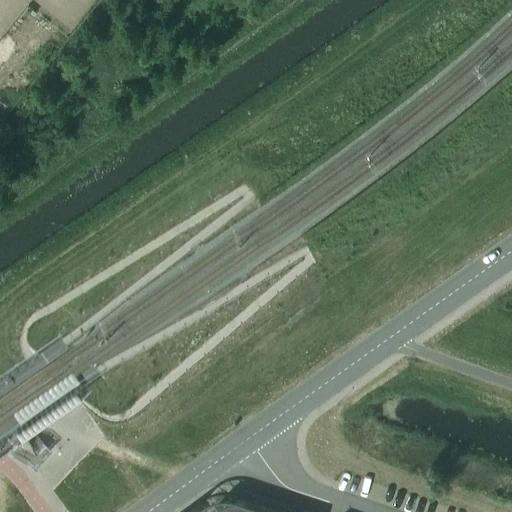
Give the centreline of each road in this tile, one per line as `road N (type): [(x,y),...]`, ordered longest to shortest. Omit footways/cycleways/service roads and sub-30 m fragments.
road 1 (unclassified): [(250,439),(386,338)]
road 2 (unclassified): [(386,338),(511,249)]
road 3 (unclassified): [(250,439),(282,485),(356,511)]
road 4 (unclassified): [(386,338),(511,383)]
road 5 (unclassified): [(146,511),(250,439)]
